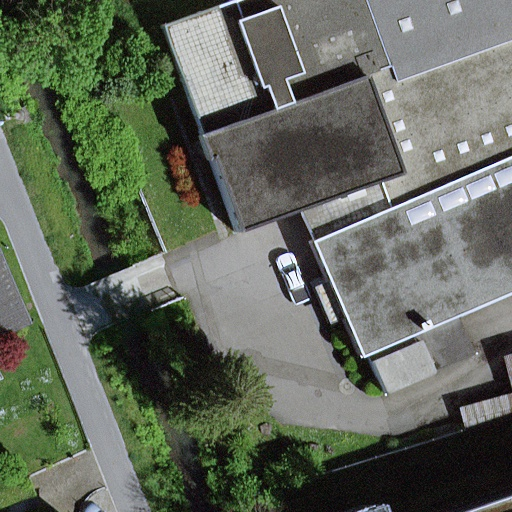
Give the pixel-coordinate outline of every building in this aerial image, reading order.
[(511,291),(511,0),(232,0),(160,27),(235,234),(294,211),(318,202),(331,232),(307,242),(357,358),(364,355),(381,394),(471,355),(454,316),(511,291)] [(307,242),(331,232),(318,202),(294,211),(307,242)] [(0,335),(26,322),(0,262),(0,335)] [(465,431),(511,417),(511,395),(459,411),(465,431)] [(511,511),(511,490),(449,511),(511,511)]
